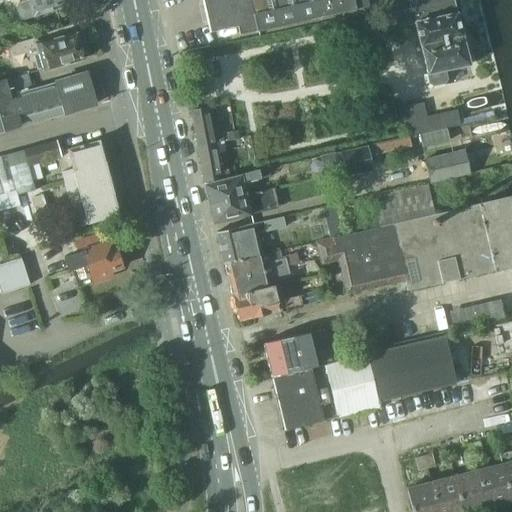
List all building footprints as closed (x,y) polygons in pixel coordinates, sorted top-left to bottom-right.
[(27,0),(28,1),(17,4),(16,8),(17,13),(19,19),(23,21),(69,6),(67,0),(27,0)] [(206,0),(214,31),(237,25),(239,35),(368,7),(366,0),(206,0)] [(411,10),(371,19),(355,23),(358,36),(374,32),(414,24),(430,83),(433,86),(444,84),(445,79),(444,71),(468,65),(460,32),(462,27),(460,18),(456,13),(452,0),(417,0),(409,2),(411,10)] [(76,33),(39,44),(36,45),(39,55),(43,70),(84,58),(83,55),(86,54),(81,40),(79,41),(76,33)] [(36,45),(39,44),(37,38),(7,46),(10,59),(27,54),(28,58),(39,55),(36,45)] [(32,90),(27,75),(27,74),(6,80),(6,79),(0,80),(0,131),(95,105),(86,74),(54,83),(54,84),(32,90)] [(409,136),(458,126),(460,125),(456,109),(426,116),(423,103),(400,108),(406,137),(409,136)] [(197,148),(215,143),(222,142),(217,115),(209,117),(207,107),(191,110),(197,148)] [(240,139),(239,131),(228,133),(230,141),(240,139)] [(406,137),(365,146),(367,157),(411,147),(409,136),(406,137)] [(6,156),(16,194),(17,195),(35,191),(31,174),(38,172),(36,166),(62,159),(56,140),(24,149),(24,150),(6,155),(6,156)] [(89,185),(109,179),(99,142),(68,150),(72,169),(61,172),(65,185),(87,179),(89,185)] [(217,154),(215,143),(197,148),(203,184),(229,177),(225,153),(217,154)] [(464,150),(423,159),(430,184),(469,174),(464,150)] [(319,155),(324,177),(338,175),(332,152),(319,155)] [(0,198),(16,194),(6,156),(0,157),(0,198)] [(258,170),(261,179),(267,178),(265,169),(258,170)] [(241,175),(229,177),(203,184),(209,204),(247,195),(244,184),(261,179),(258,170),(241,175)] [(119,216),(109,179),(89,185),(87,179),(65,185),(69,201),(66,202),(73,228),(119,216)] [(380,229),(318,243),(316,243),(321,266),(337,262),(345,296),(405,282),(407,291),(511,268),(511,201),(511,196),(478,204),(433,215),(431,206),(432,206),(427,185),(376,196),(380,215),(377,216),(380,229)] [(282,187),(247,195),(209,204),(213,220),(217,222),(251,214),(250,210),(265,207),(264,203),(285,198),(282,187)] [(322,210),(329,238),(342,235),(335,206),(322,210)] [(224,264),(260,257),(263,256),(258,234),(285,228),(283,217),(216,232),(224,264)] [(109,235),(92,240),(94,248),(111,242),(109,235)] [(94,248),(92,240),(91,237),(74,242),(77,253),(63,257),(68,272),(74,270),(80,287),(112,277),(111,271),(119,268),(122,263),(119,254),(115,251),(114,251),(111,242),(94,248)] [(260,257),(224,264),(227,273),(229,275),(230,280),(288,266),(285,258),(261,264),(260,257)] [(30,285),(21,258),(0,264),(0,292),(1,294),(30,285)] [(293,265),(288,266),(230,280),(232,285),(230,288),(232,293),(234,295),(234,296),(281,286),(279,277),(295,273),(293,265)] [(281,286),(234,296),(235,298),(234,301),(235,308),(238,310),(240,320),(303,306),(302,305),(319,301),(317,293),(284,299),(281,286)] [(272,377),(317,367),(314,353),(321,351),(319,342),(320,342),(318,332),(309,334),(308,333),(264,344),(272,377)] [(456,386),(447,346),(444,336),(366,354),(366,355),(324,364),(325,366),(317,367),(272,377),(276,393),(270,394),(272,401),(277,399),(285,430),(329,420),(374,411),(373,407),(456,386)] [(471,444),(474,457),(483,456),(479,442),(471,444)] [(426,469),(423,456),(420,444),(412,447),(418,472),(426,469)] [(474,457),(471,444),(462,446),(466,459),(474,457)] [(511,451),(499,454),(502,466),(511,503),(511,502),(511,451)] [(432,454),(423,456),(426,469),(435,467),(432,454)] [(489,465),(477,468),(487,509),(497,507),(499,508),(507,506),(508,504),(511,503),(502,466),(490,469),(489,465)] [(465,475),(454,478),(462,511),(478,511),(479,511),(487,509),(477,468),(465,471),(465,475)] [(441,477),(429,480),(437,511),(462,511),(454,478),(442,481),(441,477)] [(419,487),(407,490),(412,511),(437,511),(429,480),(418,483),(419,487)]
